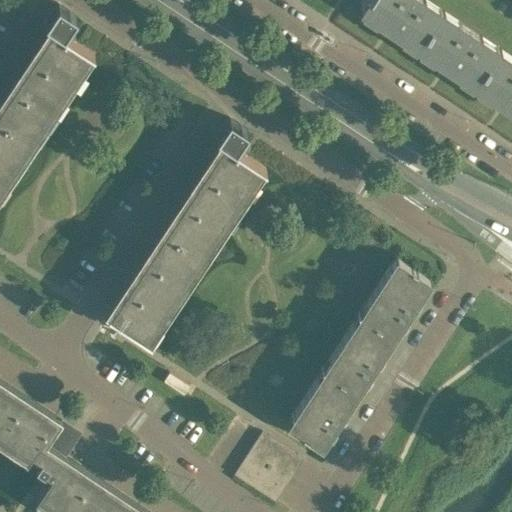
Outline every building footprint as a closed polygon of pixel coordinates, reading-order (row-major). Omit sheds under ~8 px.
[(441,12),(422,0),(366,0),(360,9),(417,47),(441,12)] [(0,193),(94,53),(64,33),(75,16),(56,4),(44,22),(47,24),(0,93),(0,193)] [(417,47),(435,59),(474,85),(497,49),(441,12),(417,47)] [(474,85),(492,96),(511,109),(511,59),(497,49),(474,85)] [(149,341),(150,339),(266,167),(236,147),(247,130),(228,118),(216,136),(218,137),(97,319),(112,329),(118,320),(149,341)] [(395,331),(411,307),(430,277),(395,254),(359,308),(395,331)] [(360,386),(395,331),(359,308),(324,362),(360,386)] [(321,444),(360,386),(324,362),(286,421),(321,444)] [(163,380),(183,393),(189,385),(189,384),(169,371),(163,380)] [(0,443),(25,460),(30,452),(54,468),(33,499),(53,511),(152,511),(61,451),(73,434),(57,424),(61,418),(0,377),(0,443)] [(254,441),(275,454),(281,444),(260,430),(254,441)] [(247,452),(268,465),(275,454),(254,441),(247,452)] [(296,468),(302,458),(281,444),(275,454),(296,468)] [(240,462),(261,475),(268,465),(247,452),(240,462)] [(289,478),(296,468),(275,454),(268,465),(289,478)] [(240,462),(234,472),(233,473),(254,487),(261,475),(240,462)] [(261,475),(283,489),(289,478),(268,465),(261,475)] [(261,475),(254,487),(275,501),(283,489),(261,475)]
